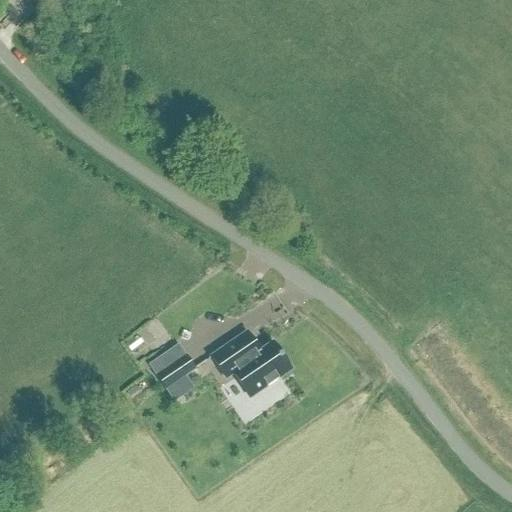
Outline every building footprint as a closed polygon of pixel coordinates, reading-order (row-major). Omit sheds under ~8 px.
[(293,274),(299,265),(282,253),(275,262),(293,274)] [(258,313),(272,274),(252,267),(238,306),(258,313)] [(333,281),(323,289),(336,305),(346,297),(333,281)] [(341,331),(331,350),(344,357),(354,337),(341,331)] [(225,384),(231,380),(249,405),(292,374),(272,345),(258,355),(254,349),(255,348),(245,333),(208,360),(225,384)] [(147,368),(154,379),(153,380),(164,395),(195,373),(185,358),(168,370),(160,359),(147,368)]
